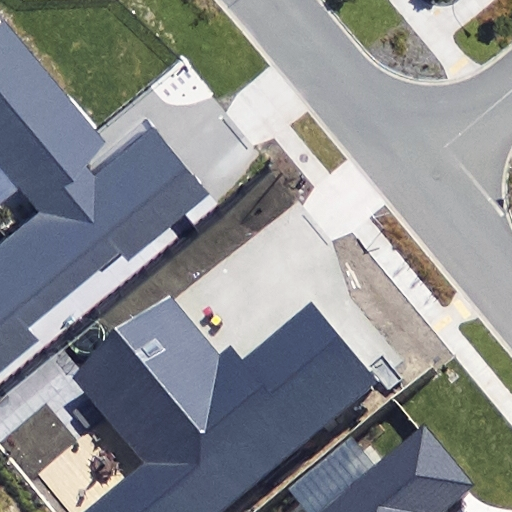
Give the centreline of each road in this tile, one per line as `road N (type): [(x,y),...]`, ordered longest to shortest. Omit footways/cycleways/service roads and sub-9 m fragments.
road 1 (residential): [(273,0),(418,172)]
road 2 (residential): [(418,172),(511,290)]
road 3 (residential): [(418,172),(511,94)]
